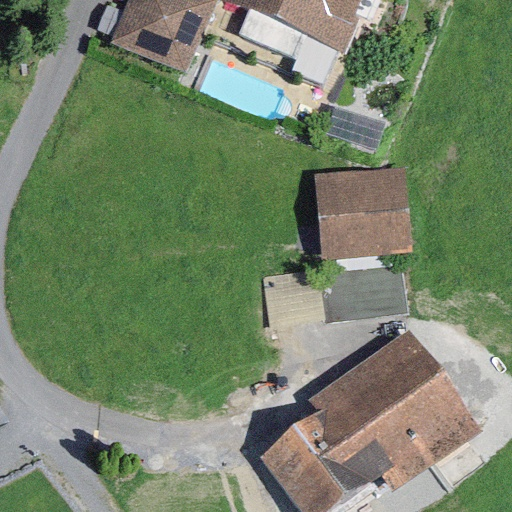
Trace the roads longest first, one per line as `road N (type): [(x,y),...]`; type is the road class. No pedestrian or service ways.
road 1 (residential): [(72,415),(159,435),(228,433),(279,411),(335,367)]
road 2 (residential): [(101,0),(8,173),(0,212)]
